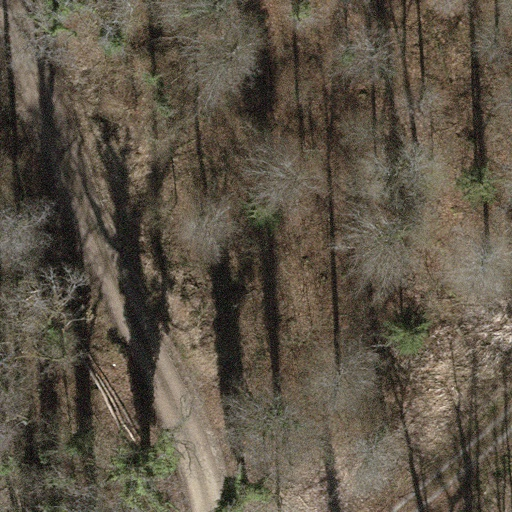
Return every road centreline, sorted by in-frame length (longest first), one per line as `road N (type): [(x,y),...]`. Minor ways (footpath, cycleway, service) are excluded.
road 1 (track): [(9,0),(22,58),(174,388),(215,511)]
road 2 (track): [(511,429),(400,511)]
